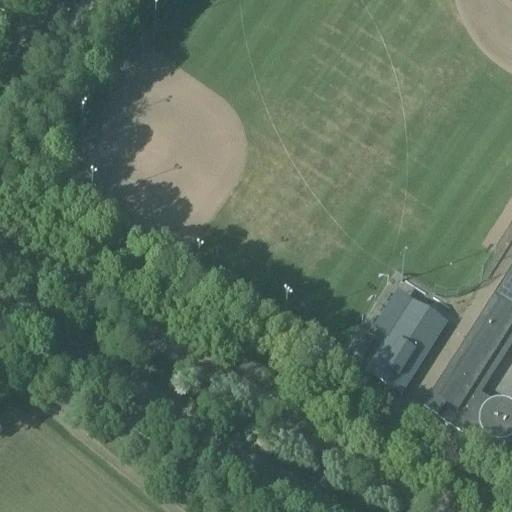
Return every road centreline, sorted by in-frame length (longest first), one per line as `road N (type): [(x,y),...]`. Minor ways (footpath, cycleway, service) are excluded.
road 1 (residential): [(435,511),(0,232)]
road 2 (unknown): [(0,323),(294,511)]
